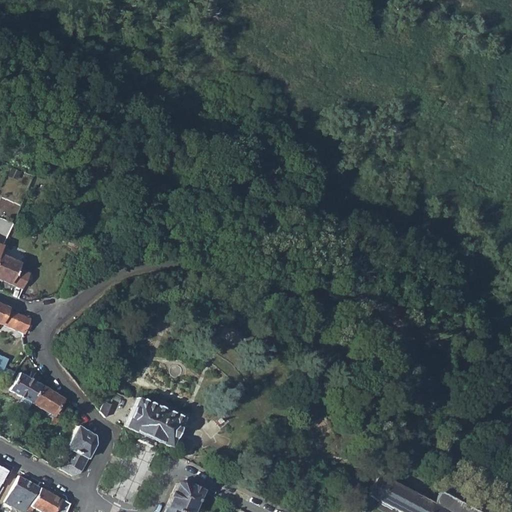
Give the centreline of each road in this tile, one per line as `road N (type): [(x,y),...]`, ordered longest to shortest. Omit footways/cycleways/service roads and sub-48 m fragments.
road 1 (unclassified): [(41,321),(125,270),(199,267),(272,291),(375,303),(448,405),(511,404)]
road 2 (residential): [(267,511),(174,469),(147,511)]
road 3 (residential): [(41,321),(42,354),(106,435)]
